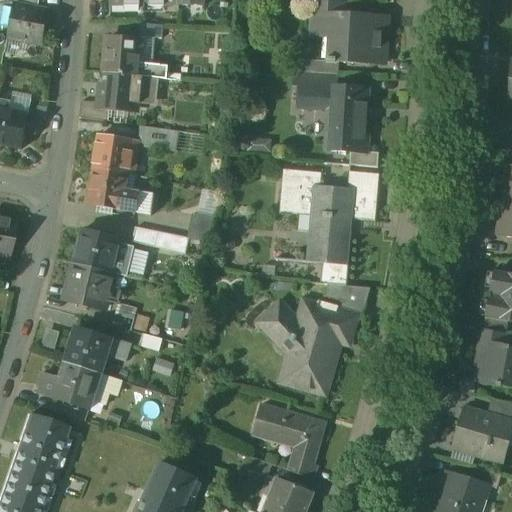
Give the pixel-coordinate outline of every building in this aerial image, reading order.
[(38,0),(14,0),(14,6),(36,10),(38,0)] [(177,0),(110,0),(110,8),(126,8),(126,13),(146,14),(146,4),(164,4),(164,8),(178,8),(177,0)] [(205,0),(177,0),(178,8),(205,7),(205,0)] [(347,6),(316,5),(316,16),(347,18),(347,6)] [(36,10),(14,6),(7,39),(39,45),(45,12),(36,10)] [(347,18),(316,16),(314,39),(338,40),(337,62),(331,61),(331,65),(338,65),(385,67),(387,20),(347,18)] [(162,18),(141,17),(141,28),(162,29),(162,18)] [(162,29),(141,28),(140,40),(161,41),(162,29)] [(141,43),(108,40),(105,74),(106,75),(138,78),(139,65),(141,43)] [(331,65),(318,64),(317,75),(337,76),(338,65),(331,65)] [(168,68),(139,65),(138,78),(154,79),(167,80),(168,68)] [(317,75),(305,74),(304,87),(337,88),(337,76),(317,75)] [(138,78),(106,75),(102,106),(102,110),(110,111),(123,113),(123,109),(136,110),(138,96),(152,98),(154,79),(138,78)] [(337,88),(304,87),(304,94),(298,93),(297,110),(321,111),(321,108),(334,109),(332,153),(346,154),(346,153),(351,154),(367,155),(367,154),(368,137),(365,136),(368,91),(337,89),(337,88)] [(12,103),(0,100),(0,110),(10,112),(12,103)] [(102,106),(81,104),(79,120),(108,123),(110,111),(102,110),(102,106)] [(10,112),(0,110),(0,146),(22,150),(29,116),(10,112)] [(164,131),(140,128),(139,140),(162,143),(164,131)] [(138,143),(98,137),(93,171),(129,177),(135,178),(139,148),(140,143),(138,143)] [(162,143),(139,140),(138,143),(140,143),(139,148),(161,150),(162,143)] [(367,155),(351,154),(350,167),(378,170),(379,155),(367,154),(367,155)] [(511,168),(507,168),(496,239),(511,240),(511,168)] [(129,177),(93,171),(89,205),(123,212),(127,191),(129,177)] [(322,175),(284,172),(282,185),(321,189),(322,175)] [(379,178),(349,175),(348,191),(378,194),(379,178)] [(321,189),(282,185),(280,214),(310,217),(306,263),(276,260),(275,262),(327,266),(325,286),(310,284),(310,285),(328,287),(328,286),(346,288),(352,221),(375,223),(378,194),(348,191),(321,189)] [(154,196),(127,191),(123,212),(150,216),(154,196)] [(214,220),(192,215),(187,239),(209,244),(214,220)] [(16,224),(0,220),(0,261),(8,263),(16,224)] [(159,233),(136,229),(133,244),(156,248),(159,233)] [(121,241),(84,232),(76,267),(114,276),(121,241)] [(114,276),(76,267),(68,301),(106,310),(114,276)] [(511,276),(494,273),(486,320),(507,324),(511,324),(511,276)] [(126,279),(114,276),(106,310),(113,311),(118,289),(123,290),(126,279)] [(346,288),(328,286),(328,287),(324,299),(341,303),(339,309),(363,315),(371,290),(346,288)] [(134,330),(139,308),(120,304),(115,325),(134,330)] [(306,323),(291,319),(280,308),(262,323),(276,338),(291,341),(281,382),(325,392),(338,341),(349,343),(355,318),(333,313),(332,317),(308,312),(306,323)] [(178,329),(180,313),(170,312),(168,328),(178,329)] [(507,324),(486,320),(483,331),(505,335),(507,324)] [(112,338),(77,327),(65,365),(100,376),(107,355),(112,340),(112,338)] [(483,331),(480,344),(486,345),(502,348),(505,335),(483,331)] [(162,341),(143,336),(140,347),(159,352),(162,341)] [(131,345),(112,340),(107,355),(127,360),(131,345)] [(502,348),(486,345),(483,365),(480,364),(476,385),(501,389),(502,387),(511,388),(511,351),(509,351),(510,349),(502,348)] [(100,376),(65,365),(61,379),(44,374),(38,393),(90,409),(93,401),(97,386),(100,376)] [(110,389),(97,386),(93,401),(105,404),(110,389)] [(511,405),(491,401),(487,416),(511,423),(511,405)] [(325,424),(260,407),(252,435),(295,446),(288,473),(314,481),(318,466),(314,465),(325,424)] [(511,423),(487,416),(465,410),(464,409),(452,450),(453,451),(453,450),(502,465),(503,465),(508,448),(508,447),(502,445),(509,423),(511,424),(511,423)] [(27,419),(0,496),(0,511),(36,511),(64,431),(27,419)] [(511,424),(509,423),(502,445),(508,447),(508,448),(511,449),(511,448),(511,424)] [(271,467),(247,459),(244,470),(267,477),(271,467)] [(160,467),(140,511),(182,511),(195,482),(160,467)] [(502,479),(478,472),(474,484),(490,489),(489,489),(498,492),(502,479)] [(474,484),(454,478),(448,499),(446,499),(442,511),(477,511),(479,506),(484,508),(489,489),(490,489),(474,484)] [(305,511),(314,493),(276,480),(270,497),(273,503),(269,511),(305,511)]
